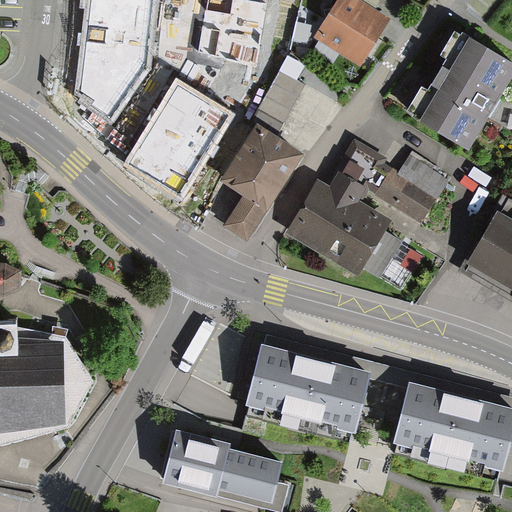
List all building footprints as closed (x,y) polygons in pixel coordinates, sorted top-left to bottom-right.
[(232,0),(114,0),(94,23),(159,81),(232,0)] [(380,15),(355,0),(326,0),(308,29),(355,57),(380,15)] [(279,1),(259,38),(285,51),(305,15),(279,1)] [(511,71),(511,67),(463,37),(415,113),(465,145),(511,71)] [(137,110),(96,154),(148,202),(221,123),(195,99),(162,133),(137,110)] [(291,152),(245,123),(211,178),(237,194),(220,222),(240,234),(291,152)] [(330,181),(314,171),(279,227),(352,272),(387,216),(355,196),(362,185),(337,169),(330,181)] [(511,220),(484,205),(456,256),(511,286),(511,220)] [(4,261),(0,261),(0,295),(7,295),(23,279),(23,270),(4,261)] [(0,433),(64,425),(93,382),(62,332),(21,326),(11,318),(0,318),(0,433)] [(251,396),(356,423),(369,371),(264,344),(251,396)] [(395,432),(504,461),(511,426),(511,408),(410,382),(395,432)] [(169,474),(280,505),(288,477),(275,474),(280,455),(181,428),(169,474)]
